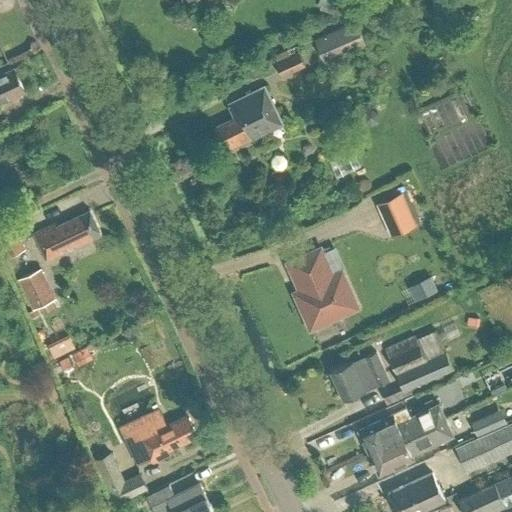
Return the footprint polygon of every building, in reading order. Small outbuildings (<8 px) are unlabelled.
[(339,0),(321,0),(321,4),(325,5),(323,9),(335,13),(339,0)] [(366,45),(355,20),(314,37),(325,62),(366,45)] [(274,54),(277,60),(275,61),(281,73),(305,62),(296,43),(274,54)] [(14,66),(0,72),(0,101),(12,96),(13,98),(22,93),(21,91),(25,89),(14,66)] [(226,150),(282,123),(264,85),(229,103),(235,116),(214,126),(226,150)] [(333,101),(325,107),(331,115),(339,110),(333,101)] [(371,109),(363,113),(363,121),(370,126),(378,122),(378,113),(371,109)] [(326,155),(335,173),(361,161),(353,143),(326,155)] [(269,163),(281,167),(285,155),(273,151),(269,163)] [(417,224),(401,190),(375,201),(391,236),(417,224)] [(47,259),(102,233),(90,209),(58,225),(56,221),(34,232),(47,259)] [(0,234),(0,241),(7,256),(25,247),(21,237),(24,236),(18,225),(0,234)] [(306,314),(311,326),(356,305),(341,271),(332,275),(320,248),(289,262),(305,297),(299,299),(300,302),(299,304),(303,313),(306,314)] [(56,296),(41,266),(18,278),(33,308),(56,296)] [(436,327),(416,335),(425,358),(446,350),(436,327)] [(70,331),(50,341),(57,355),(77,345),(70,331)] [(403,386),(384,395),(387,402),(411,392),(409,387),(433,377),(454,368),(446,350),(425,358),(416,335),(415,333),(386,346),(403,386)] [(344,398),(389,377),(376,350),(331,370),(344,398)] [(0,371),(0,385),(12,380),(7,369),(0,371)] [(442,418),(445,417),(439,403),(410,416),(406,407),(358,428),(369,450),(442,418)] [(162,425),(160,421),(155,410),(116,429),(136,470),(172,452),(170,449),(173,447),(172,446),(198,434),(188,413),(162,425)] [(442,418),(369,450),(379,473),(414,457),(412,453),(453,434),(445,417),(442,418)] [(511,420),(455,445),(466,470),(511,449),(511,420)] [(111,450),(96,457),(101,467),(118,504),(147,490),(138,472),(125,478),(111,450)] [(148,482),(166,478),(163,468),(145,472),(148,482)] [(433,471),(426,474),(388,492),(397,511),(416,511),(445,499),(433,471)] [(511,471),(457,497),(464,511),(481,511),(504,501),(506,505),(511,502),(511,471)] [(173,511),(200,511),(212,506),(200,481),(174,493),(169,483),(147,493),(155,511),(157,511),(160,511),(171,507),(173,511)]
